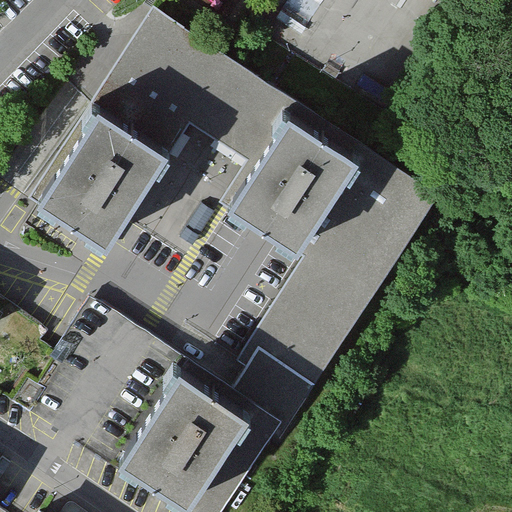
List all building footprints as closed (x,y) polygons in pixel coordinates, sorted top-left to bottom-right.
[(182,117),(245,157),(287,92),(151,5),(102,81),(37,182),(110,228),(175,128),(182,117)] [(302,246),(368,144),(287,92),(245,157),(221,194),(302,246)] [(302,246),(221,372),(284,413),(430,183),(368,144),(302,246)] [(0,342),(14,354),(37,320),(0,291),(0,342)] [(187,511),(221,511),(284,413),(221,372),(95,293),(44,373),(29,364),(14,354),(0,375),(0,393),(8,398),(187,511)] [(47,511),(34,503),(28,511),(47,511)]
